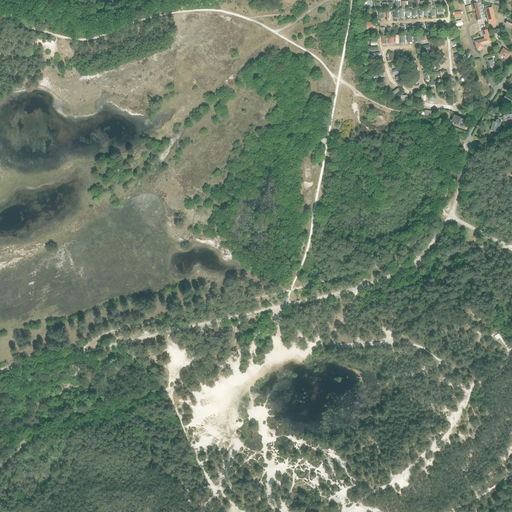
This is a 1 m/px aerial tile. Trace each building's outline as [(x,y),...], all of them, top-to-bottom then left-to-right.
[(471,4),(475,21),(481,19),(484,18),(480,0),(478,0),(479,0),(479,2),(477,3),(477,2),(471,4)] [(491,7),(485,9),(489,24),(495,22),(491,7)] [(496,30),(493,30),(494,34),(497,33),(498,36),(499,37),(501,36),(502,35),(500,29),(496,30)] [(475,42),(477,49),(483,48),(482,45),(491,42),(487,30),(482,31),(485,39),(475,42)] [(499,54),(507,59),(510,53),(503,48),(499,54)] [(456,71),(459,75),(466,69),(464,66),(456,71)] [(470,72),(460,79),(463,83),(473,75),(470,72)] [(503,99),(510,104),(511,101),(511,98),(506,94),(503,99)] [(492,121),(490,131),(494,132),(495,131),(498,131),(501,122),(500,122),(501,120),(503,120),(508,119),(508,120),(510,119),(511,118),(511,113),(502,116),(502,117),(499,117),(498,121),(498,120),(497,120),(496,120),(495,122),(492,121)] [(458,127),(462,128),(465,121),(460,118),(455,116),(452,122),(459,125),(458,127)]
